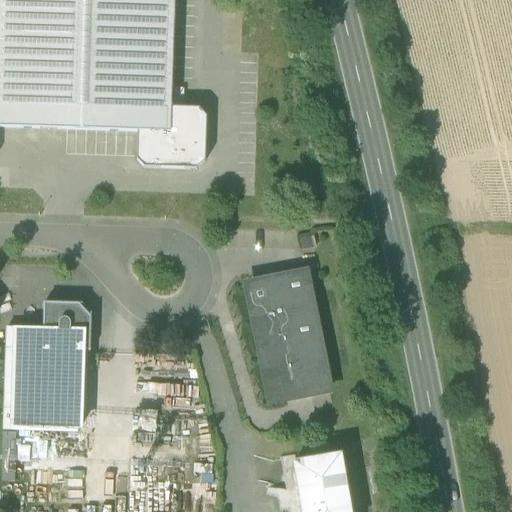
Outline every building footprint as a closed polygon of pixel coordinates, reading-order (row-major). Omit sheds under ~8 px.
[(0,0),(0,129),(138,133),(170,134),(171,109),(174,0),(0,0)] [(199,110),(171,109),(170,134),(138,133),(137,161),(145,169),(191,171),(192,165),(200,158),(206,158),(207,119),(199,110)] [(192,165),(191,171),(197,171),(206,163),(206,158),(200,158),(192,165)] [(248,290),(271,402),(298,396),(299,399),(329,393),(306,275),(275,281),(276,284),(248,290)] [(4,432),(78,435),(81,354),(91,354),(92,316),(91,315),(91,318),(80,307),(83,307),(83,306),(44,305),(43,331),(7,329),(4,432)] [(351,511),(342,456),(296,464),(294,464),(299,496),(301,511),(351,511)] [(288,498),(299,496),(294,464),(296,464),(295,457),(280,460),(281,462),(288,498)]
